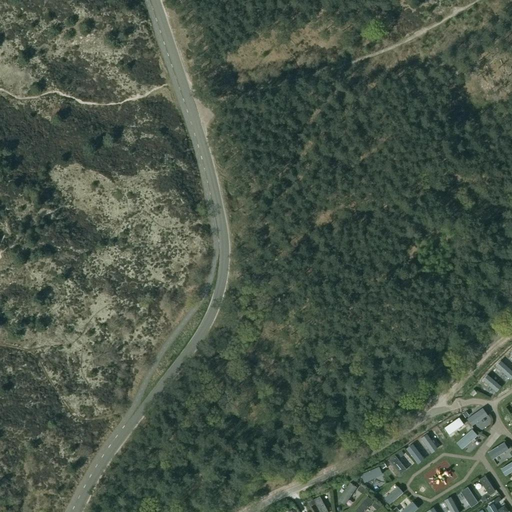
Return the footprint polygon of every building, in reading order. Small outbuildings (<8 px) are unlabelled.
[(511,377),(511,370),(501,361),(496,366),(510,379),(511,377)] [(502,388),(488,375),(483,380),(497,393),(502,388)] [(483,408),(467,419),(472,426),(488,415),(483,408)] [(448,433),(463,422),(459,417),(445,427),(448,433)] [(462,449),(478,435),(472,429),(457,443),(462,449)] [(431,452),(437,448),(428,435),(422,439),(431,452)] [(491,460),(508,449),(503,442),(487,452),(491,460)] [(417,464),(424,459),(413,443),(406,449),(417,464)] [(400,475),(407,469),(395,455),(388,460),(400,475)] [(504,476),(511,471),(511,461),(500,469),(504,476)] [(364,482),(383,474),(379,466),(361,474),(364,482)] [(496,492),(485,476),(479,480),(489,496),(496,492)] [(345,505),(357,487),(350,482),(338,500),(345,505)] [(389,505),(403,493),(398,487),(384,499),(389,505)] [(479,502),(469,487),(463,491),(473,506),(479,502)] [(327,511),(320,496),(313,499),(319,511),(327,511)] [(356,511),(363,511),(373,501),(367,496),(355,511),(356,511)] [(458,511),(451,497),(444,501),(449,511),(458,511)] [(413,511),(418,508),(413,501),(400,511),(413,511)] [(498,511),(493,503),(486,508),(488,511),(498,511)]
